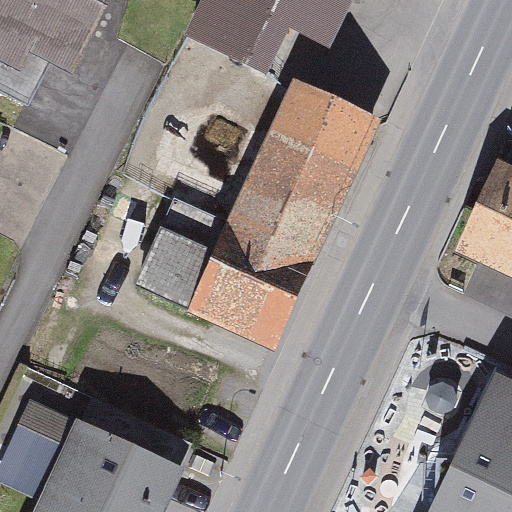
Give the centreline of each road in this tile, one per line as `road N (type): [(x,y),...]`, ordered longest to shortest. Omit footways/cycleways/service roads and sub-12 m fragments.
road 1 (primary): [(268,511),(508,0)]
road 2 (residential): [(0,348),(141,63)]
